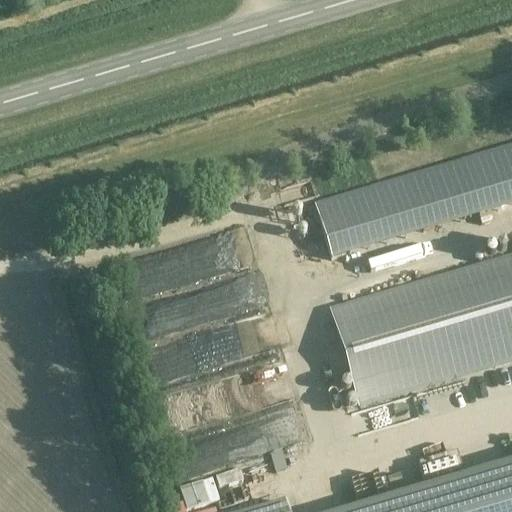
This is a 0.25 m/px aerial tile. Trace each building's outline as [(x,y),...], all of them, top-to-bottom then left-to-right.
[(511,207),(511,147),(338,200),(354,255),(511,207)] [(327,263),(354,255),(338,200),(311,208),(327,263)] [(359,409),(511,363),(511,257),(330,312),(359,409)] [(247,275),(128,303),(138,342),(256,314),(247,275)] [(192,370),(274,352),(268,323),(186,341),(192,370)] [(489,396),(503,395),(501,380),(487,382),(489,396)] [(153,403),(155,413),(185,407),(183,396),(153,403)] [(183,480),(269,448),(257,417),(171,449),(183,480)] [(292,418),(267,420),(269,443),(294,441),(292,418)] [(370,441),(392,440),(392,432),(370,433),(370,441)] [(511,454),(503,457),(506,466),(511,463),(511,454)] [(457,455),(418,466),(424,485),(462,474),(457,455)] [(511,511),(511,467),(359,511),(286,511),(285,505),(260,511),(511,511)] [(241,472),(215,479),(218,490),(244,483),(241,472)] [(212,479),(180,490),(186,511),(188,511),(219,503),(212,479)] [(401,479),(387,482),(393,502),(407,497),(401,479)] [(417,487),(415,480),(408,482),(410,489),(417,487)]
